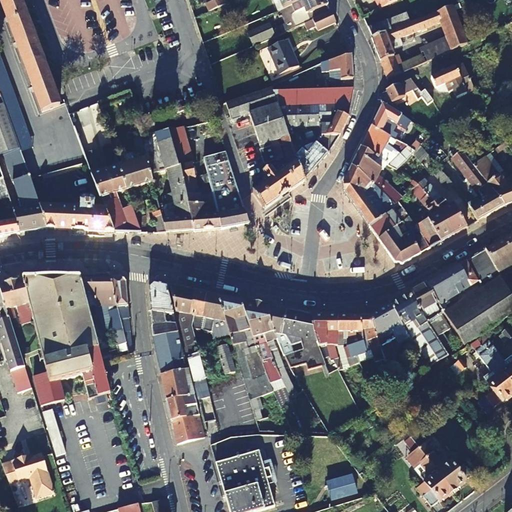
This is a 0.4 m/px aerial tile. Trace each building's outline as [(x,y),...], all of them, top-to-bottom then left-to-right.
[(60,107),(20,0),(0,0),(0,1),(41,114),(60,107)] [(210,12),(226,5),(223,0),(217,0),(207,4),(210,12)] [(272,0),(278,12),(280,12),(299,3),(297,0),(272,0)] [(279,36),(301,26),(331,13),(324,0),(307,0),(306,1),(299,3),(280,12),(285,25),(276,29),(279,36)] [(397,0),(374,0),(380,10),(397,0)] [(409,23),(390,30),(371,38),(387,80),(467,45),(452,6),(409,23)] [(336,24),(331,13),(301,26),(307,40),(312,38),(309,31),(315,28),(317,32),(336,24)] [(387,21),(390,30),(409,23),(405,13),(387,20),(387,21)] [(371,38),(390,30),(387,21),(367,29),(371,38)] [(250,49),(270,40),(265,29),(254,34),(245,38),(250,49)] [(279,75),(298,67),(287,42),(268,50),(279,75)] [(323,84),(323,91),(353,90),(351,57),(321,65),(322,74),(330,74),(330,82),(326,82),(326,84),(323,84)] [(0,97),(13,93),(0,59),(0,97)] [(474,90),(463,64),(431,78),(436,89),(445,85),(448,93),(453,91),(456,98),(474,90)] [(410,81),(386,92),(392,104),(405,98),(403,95),(412,91),(418,101),(422,98),(428,94),(426,91),(425,90),(421,93),(410,81)] [(272,147),(271,144),(289,138),(285,128),(273,92),(272,90),(226,104),(231,120),(249,115),(261,151),(260,151),(262,158),(264,165),(276,161),(274,154),(272,147)] [(322,137),(339,137),(348,118),(353,90),(323,91),(273,92),(285,128),(319,128),(319,130),(322,130),(322,137)] [(21,153),(33,149),(13,93),(0,97),(3,105),(21,153)] [(205,93),(195,95),(198,104),(208,101),(205,93)] [(435,105),(428,94),(422,98),(429,109),(435,105)] [(395,140),(396,141),(399,136),(390,131),(394,124),(405,130),(411,122),(398,114),(383,104),(371,127),(395,140)] [(21,210),(14,212),(20,235),(47,231),(40,208),(30,180),(21,153),(3,105),(0,106),(0,156),(8,154),(14,172),(9,174),(21,210)] [(140,139),(159,135),(155,117),(136,122),(140,139)] [(373,156),(396,171),(415,153),(407,146),(403,150),(404,151),(393,161),(387,157),(392,149),(391,147),(395,140),(371,127),(361,149),(373,156)] [(176,159),(188,155),(189,155),(182,130),(168,133),(176,159)] [(477,190),(484,202),(470,209),(471,211),(477,221),(505,206),(476,169),(461,151),(460,151),(444,130),(430,135),(420,147),(421,148),(431,160),(439,169),(452,158),(477,190)] [(141,234),(132,208),(122,211),(118,199),(113,201),(111,197),(127,192),(119,168),(96,175),(94,168),(96,165),(93,155),(96,154),(89,134),(83,136),(81,131),(75,133),(86,164),(98,196),(99,200),(101,200),(115,233),(141,234)] [(165,196),(167,206),(162,207),(165,220),(162,220),(166,235),(193,233),(181,169),(179,169),(176,159),(168,133),(159,135),(140,139),(151,177),(167,172),(171,195),(165,196)] [(328,155),(339,137),(322,137),(307,156),(302,151),(301,152),(295,136),(289,138),(290,139),(305,182),(328,155)] [(119,168),(127,192),(153,184),(151,177),(140,139),(134,140),(134,143),(137,152),(141,154),(143,160),(119,168)] [(265,210),(305,182),(290,139),(282,142),(290,166),(276,176),(270,169),(262,174),(268,182),(252,193),(265,210)] [(129,154),(137,152),(134,143),(127,145),(129,154)] [(272,147),(274,154),(276,161),(277,162),(284,160),(279,144),(272,147)] [(414,155),(423,166),(431,160),(421,148),(414,155)] [(400,202),(411,192),(419,185),(418,185),(412,181),(410,183),(408,182),(395,193),(378,177),(382,170),(370,163),(373,156),(361,149),(352,166),(394,206),(398,203),(400,202)] [(225,154),(203,160),(217,217),(221,231),(249,226),(225,154)] [(221,231),(217,217),(212,218),(209,205),(203,205),(201,196),(198,196),(194,180),(195,180),(192,165),(191,166),(188,155),(176,159),(179,169),(181,169),(193,233),(221,231)] [(484,163),(476,169),(505,206),(511,202),(511,175),(504,181),(499,175),(498,175),(492,167),(490,169),(484,163)] [(390,208),(394,206),(352,166),(343,184),(344,193),(369,227),(392,210),(390,208)] [(0,169),(0,238),(20,235),(14,212),(0,169)] [(433,174),(447,191),(453,186),(439,169),(433,174)] [(418,185),(419,185),(441,212),(454,235),(467,228),(454,205),(449,207),(430,185),(429,185),(424,180),(418,185)] [(441,212),(419,185),(411,192),(432,217),(415,227),(429,249),(454,235),(441,212)] [(92,232),(115,233),(101,200),(99,200),(98,196),(97,210),(93,210),(92,232)] [(79,232),(92,232),(93,210),(93,200),(92,198),(89,197),(85,197),(81,199),(80,209),(79,232)] [(157,234),(166,235),(162,220),(159,208),(158,202),(150,205),(157,234)] [(369,227),(379,241),(388,234),(400,224),(392,213),(394,211),(395,212),(401,207),(398,203),(394,206),(390,208),(392,210),(369,227)] [(56,208),(40,208),(47,231),(54,231),(56,208)] [(54,231),(67,232),(68,209),(56,208),(54,231)] [(67,232),(79,232),(80,209),(68,209),(67,232)] [(415,227),(409,218),(400,224),(388,234),(394,243),(385,250),(395,264),(402,265),(429,249),(415,227)] [(394,243),(388,234),(379,241),(385,250),(394,243)] [(511,237),(511,236),(485,252),(496,271),(499,277),(508,292),(511,289),(511,288),(508,282),(509,282),(504,272),(511,268),(511,237)] [(485,252),(467,263),(478,283),(496,271),(485,252)] [(466,263),(458,267),(471,288),(478,283),(467,263),(466,263)] [(426,286),(440,308),(471,288),(458,267),(426,286)] [(478,283),(482,289),(499,277),(496,271),(478,283)] [(511,298),(508,292),(499,277),(482,289),(444,314),(464,346),(511,315),(511,298)] [(108,315),(116,345),(119,359),(133,355),(133,351),(126,353),(110,280),(81,281),(88,309),(95,307),(96,310),(97,312),(98,314),(102,316),(104,316),(107,315),(108,315)] [(121,280),(110,280),(126,353),(133,351),(131,343),(126,285),(121,280)] [(60,383),(82,377),(89,401),(110,395),(102,364),(96,341),(88,309),(81,281),(23,282),(34,324),(47,377),(33,380),(41,408),(65,402),(60,383)] [(0,287),(0,289),(13,332),(19,330),(13,311),(18,309),(23,327),(34,324),(23,282),(0,287)] [(153,339),(178,335),(173,314),(166,287),(153,285),(148,289),(153,339)] [(409,296),(443,348),(450,344),(443,335),(451,330),(441,316),(444,314),(440,308),(426,286),(409,296)] [(175,313),(176,315),(183,316),(185,328),(183,329),(191,360),(188,361),(197,396),(208,393),(192,331),(192,329),(194,293),(169,288),(175,313)] [(0,316),(2,323),(0,324),(0,340),(7,361),(21,356),(15,338),(13,332),(0,289),(0,316)] [(192,329),(192,331),(213,335),(213,334),(203,332),(205,295),(194,293),(192,329)] [(215,323),(226,325),(218,298),(205,295),(203,332),(213,334),(215,323)] [(391,306),(408,337),(409,340),(427,371),(449,356),(443,348),(409,296),(391,306)] [(242,352),(255,348),(240,302),(218,298),(226,325),(229,336),(242,378),(264,372),(261,365),(247,369),(242,352)] [(252,305),(240,302),(255,348),(260,347),(264,358),(259,359),(261,365),(264,372),(264,374),(276,370),(252,305)] [(283,367),(273,342),(277,341),(275,337),(264,307),(252,305),(276,370),(282,369),(281,367),(283,367)] [(371,317),(385,361),(393,357),(388,347),(408,337),(391,306),(371,317)] [(264,307),(275,337),(285,339),(282,336),(287,312),(264,307)] [(303,351),(294,354),(284,358),(290,370),(306,366),(308,372),(326,367),(319,348),(312,328),(312,317),(287,312),(282,336),(285,339),(286,339),(289,345),(291,348),(300,344),(303,351)] [(185,362),(188,361),(176,315),(175,313),(173,314),(178,335),(185,362)] [(183,316),(176,315),(188,361),(191,360),(183,329),(185,328),(183,316)] [(312,328),(319,348),(326,346),(334,344),(335,348),(337,348),(338,317),(312,317),(312,328)] [(341,377),(353,372),(349,359),(346,349),(364,344),(361,317),(338,317),(337,348),(335,348),(339,360),(333,362),(341,377)] [(364,344),(346,349),(349,359),(372,351),(376,364),(385,361),(371,317),(361,317),(364,344)] [(229,336),(226,325),(215,323),(213,334),(213,335),(213,337),(214,341),(229,336)] [(507,342),(511,338),(511,334),(508,329),(501,334),(507,342)] [(185,362),(178,335),(153,339),(167,402),(194,397),(187,371),(185,362)] [(286,339),(285,339),(275,337),(277,341),(280,348),(289,345),(286,339)] [(409,340),(408,337),(388,347),(393,357),(396,355),(392,349),(409,340)] [(478,342),(511,386),(511,358),(511,357),(504,363),(485,338),(478,342)] [(102,364),(106,362),(103,349),(100,340),(96,341),(102,364)] [(470,347),(490,374),(483,379),(493,392),(487,397),(495,408),(502,403),(503,404),(511,397),(511,386),(478,342),(470,347)] [(326,346),(331,362),(333,362),(339,360),(335,348),(334,344),(326,346)] [(106,362),(119,359),(116,345),(103,349),(106,362)] [(291,348),(289,345),(280,348),(283,358),(284,358),(294,354),(291,348)] [(237,374),(228,346),(216,350),(224,377),(237,374)] [(255,348),(259,359),(264,358),(260,347),(255,348)] [(7,361),(11,375),(25,370),(21,356),(7,361)] [(456,376),(461,373),(455,366),(451,369),(456,376)] [(25,370),(11,375),(18,396),(32,391),(25,370)] [(378,403),(366,378),(357,382),(369,407),(378,403)] [(187,414),(185,409),(196,406),(194,397),(167,402),(172,423),(199,417),(198,411),(187,414)] [(52,411),(43,414),(57,458),(66,455),(52,411)] [(205,439),(199,417),(172,423),(177,446),(205,439)] [(416,434),(408,438),(452,494),(466,483),(465,482),(472,477),(464,465),(456,471),(447,458),(439,463),(416,434)] [(452,494),(408,438),(403,440),(395,445),(406,459),(415,471),(424,481),(426,482),(431,490),(434,494),(438,499),(440,501),(452,494)] [(264,471),(258,453),(215,465),(228,511),(262,511),(274,509),(266,480),(271,479),(268,470),(264,471)] [(26,459),(12,463),(19,484),(30,480),(37,501),(55,496),(43,457),(32,460),(32,461),(27,462),(26,459)] [(356,494),(352,477),(327,485),(331,501),(356,494)] [(424,481),(417,488),(431,506),(440,501),(424,481)] [(169,511),(167,500),(152,504),(154,511),(169,511)]
